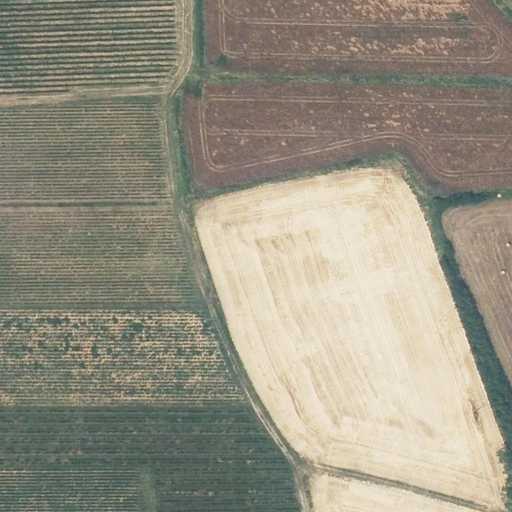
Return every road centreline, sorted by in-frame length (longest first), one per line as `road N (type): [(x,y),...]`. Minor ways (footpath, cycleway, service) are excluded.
road 1 (track): [(186,0),(184,70),(167,103),(175,191),(246,391),(292,459),(487,511)]
road 2 (track): [(0,102),(170,90)]
